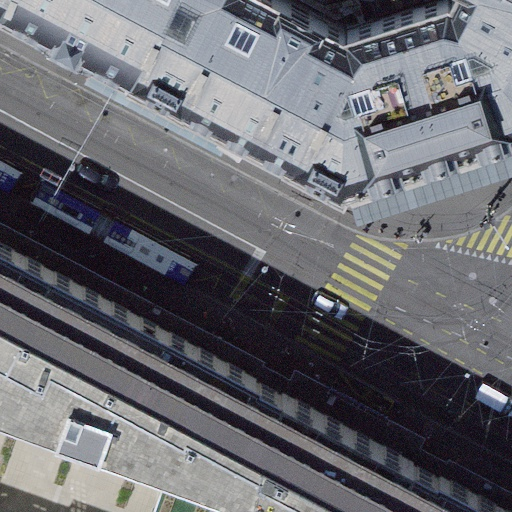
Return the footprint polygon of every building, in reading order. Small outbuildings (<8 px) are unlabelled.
[(7,0),(7,1),(31,11),(139,68),(169,0),(7,0)] [(511,0),(460,0),(459,2),(429,9),(352,27),(301,0),(169,0),(139,68),(251,129),(350,182),(511,129),(511,0)] [(426,0),(429,9),(459,2),(460,0),(426,0)] [(511,511),(301,400),(53,267),(0,238),(0,394),(85,424),(187,460),(262,485),(252,511),(511,511)] [(252,511),(262,485),(187,460),(174,497),(169,511),(252,511)]
